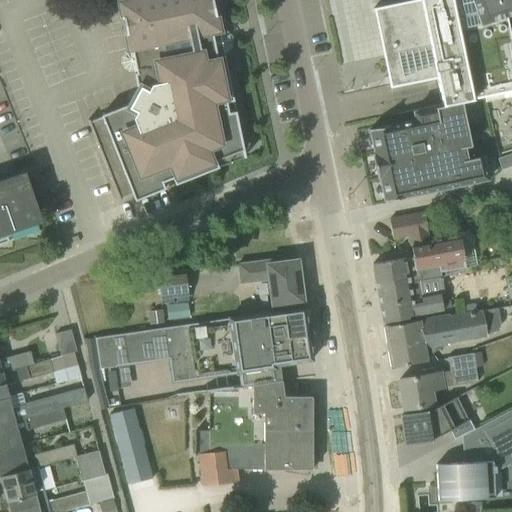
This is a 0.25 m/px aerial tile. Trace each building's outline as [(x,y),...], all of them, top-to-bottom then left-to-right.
[(215,161),(253,146),(239,128),(235,111),(228,113),(226,102),(233,101),(223,55),(216,56),(211,31),(218,30),(212,0),(114,0),(119,18),(121,17),(124,34),(122,35),(125,53),(130,52),(135,72),(133,73),(136,85),(125,105),(100,115),(100,117),(89,121),(88,119),(87,120),(119,201),(121,201),(120,199),(132,194),(134,201),(164,189),(162,182),(172,178),(174,185),(218,167),(215,161)] [(511,15),(511,0),(413,0),(373,8),(373,10),(378,9),(388,57),(430,48),(433,61),(387,77),(389,87),(436,78),(442,106),(445,105),(461,102),(482,98),(483,97),(511,91),(511,47),(509,35),(504,18),(511,15)] [(379,178),(384,202),(488,180),(483,156),(473,158),(461,102),(445,105),(442,106),(431,108),(413,112),(414,120),(369,130),(370,135),(374,153),(371,154),(377,179),(379,178)] [(504,156),(497,159),(501,170),(508,168),(504,156)] [(0,243),(12,239),(9,232),(24,227),(27,234),(40,230),(37,222),(39,221),(27,184),(25,185),(0,193),(0,243)] [(409,236),(413,257),(415,270),(438,265),(439,272),(443,271),(444,275),(476,265),(469,233),(428,241),(423,212),(389,219),(393,239),(409,236)] [(415,270),(413,257),(372,264),(382,323),(409,319),(409,317),(442,311),(441,303),(440,292),(422,296),(418,281),(440,277),(439,272),(438,265),(415,270)] [(239,264),(241,282),(268,278),(272,306),(304,302),(302,286),(301,286),(300,276),(301,275),(299,259),(277,262),(276,259),(239,264)] [(156,262),(158,272),(168,271),(167,261),(156,262)] [(157,275),(160,299),(188,295),(185,271),(157,275)] [(449,302),(441,303),(442,311),(451,310),(449,302)] [(166,305),(168,321),(189,318),(187,303),(166,305)] [(168,358),(171,381),(240,372),(242,384),(261,381),(276,379),(274,365),(312,360),(304,307),(94,336),(94,338),(98,369),(116,366),(168,358)] [(499,326),(499,325),(499,322),(496,307),(383,327),(390,368),(427,361),(426,354),(430,354),(432,353),(443,345),(486,337),(486,333),(492,332),(495,331),(497,329),(499,326)] [(73,352),(77,351),(71,329),(54,334),(60,355),(73,352)] [(94,338),(85,339),(89,366),(100,410),(108,409),(97,369),(98,369),(94,338)] [(0,372),(25,365),(25,366),(33,363),(29,352),(0,359),(0,372)] [(0,372),(0,398),(8,396),(5,384),(29,378),(29,379),(52,373),(55,384),(80,377),(73,352),(60,355),(33,363),(25,366),(25,365),(0,372)] [(444,387),(477,382),(472,353),(446,357),(448,372),(399,380),(403,409),(435,404),(433,391),(444,389),(444,387)] [(308,434),(308,410),(311,410),(311,404),(314,404),(314,398),(308,398),(308,397),(283,397),(281,378),(276,379),(261,381),(242,384),(207,389),(208,431),(194,431),(194,456),(197,455),(200,485),(238,481),(236,469),(308,469),(308,468),(314,468),(314,461),(307,461),(308,441),(312,441),(311,434),(308,434)] [(0,398),(0,424),(62,407),(59,395),(11,409),(8,396),(0,398)] [(400,416),(405,445),(432,441),(431,439),(468,421),(455,397),(426,412),(400,416)] [(170,404),(171,414),(184,413),(183,402),(170,404)] [(0,424),(0,450),(21,445),(17,432),(65,419),(62,407),(0,424)] [(455,464),(436,465),(438,501),(458,500),(486,498),(495,498),(493,473),(511,462),(511,459),(510,455),(511,453),(511,416),(484,431),(498,458),(491,462),(455,464)] [(36,467),(74,457),(74,456),(76,456),(73,444),(33,455),(36,467)] [(0,450),(0,476),(28,469),(21,445),(0,450)] [(74,456),(74,457),(81,481),(105,474),(98,450),(76,456),(74,456)] [(36,467),(28,469),(0,476),(0,478),(6,501),(34,493),(43,490),(37,467),(36,467)] [(6,501),(9,511),(59,511),(65,511),(89,504),(85,491),(46,502),(43,490),(34,493),(6,501)] [(112,500),(100,503),(102,511),(115,511),(112,499),(112,500)] [(480,511),(480,503),(466,504),(466,511),(480,511)]
